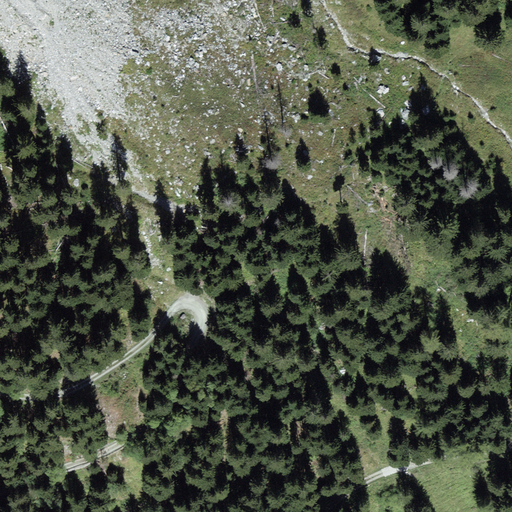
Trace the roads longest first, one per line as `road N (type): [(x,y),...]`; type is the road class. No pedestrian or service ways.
road 1 (track): [(0,493),(92,458),(154,422),(173,399),(199,323),(197,311),(181,305),(149,339),(70,391),(46,398),(0,392)]
road 2 (track): [(511,445),(369,478),(335,502)]
